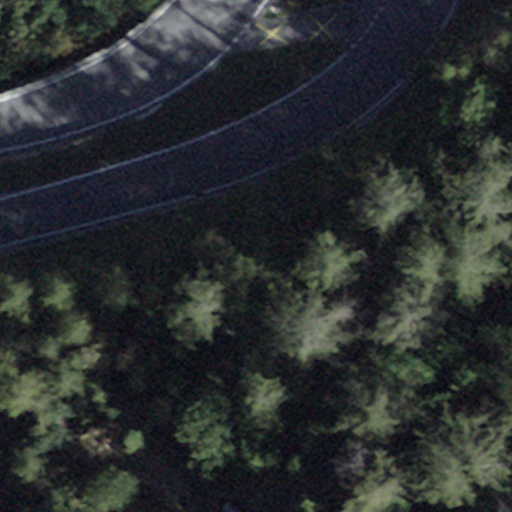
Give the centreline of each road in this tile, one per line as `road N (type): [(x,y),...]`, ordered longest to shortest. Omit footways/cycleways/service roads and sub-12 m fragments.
road 1 (tertiary): [(444,0),(430,45),(374,95),(252,163),(0,232)]
road 2 (tertiary): [(0,132),(146,80),(234,0)]
